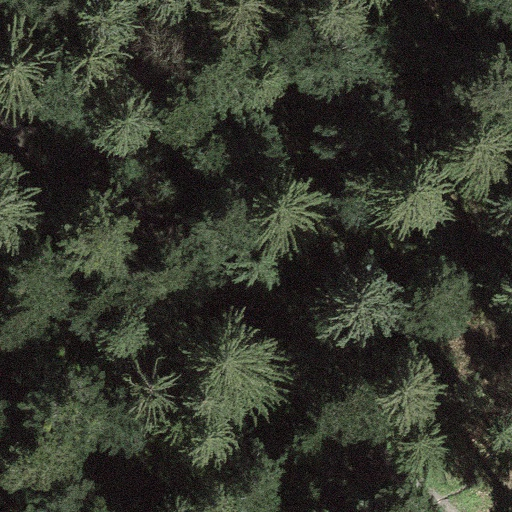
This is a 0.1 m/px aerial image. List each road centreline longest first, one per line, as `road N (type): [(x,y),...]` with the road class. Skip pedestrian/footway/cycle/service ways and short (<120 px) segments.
road 1 (track): [(0,119),(99,181),(200,270),(355,430),(453,511)]
road 2 (track): [(511,362),(493,269),(445,157),(334,0)]
